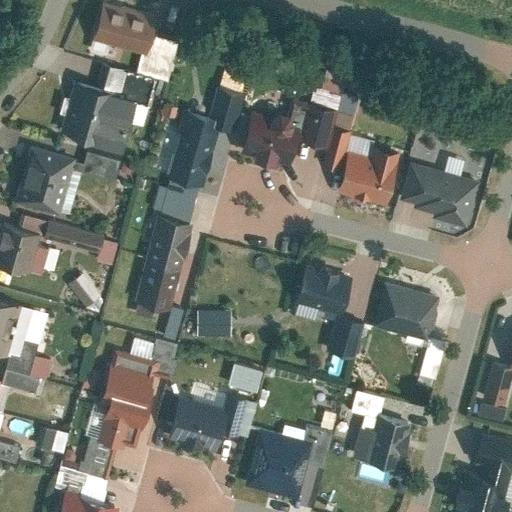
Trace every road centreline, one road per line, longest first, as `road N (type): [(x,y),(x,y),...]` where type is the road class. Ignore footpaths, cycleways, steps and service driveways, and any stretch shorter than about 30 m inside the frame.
road 1 (unclassified): [(511,59),(261,0)]
road 2 (residential): [(419,511),(485,266)]
road 3 (residential): [(485,266),(258,207)]
